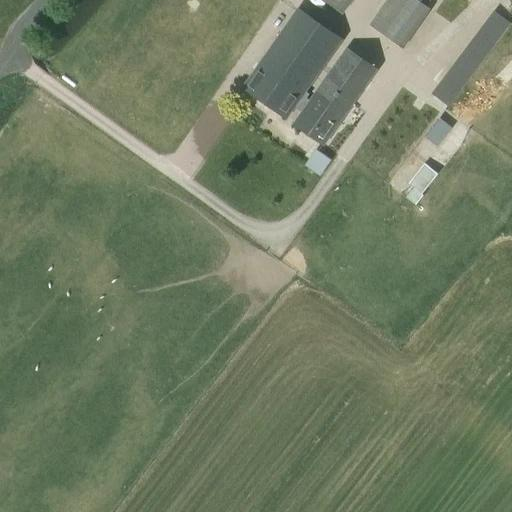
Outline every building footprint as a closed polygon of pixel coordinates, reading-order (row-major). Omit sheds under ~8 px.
[(343,0),(324,0),(336,9),(343,0)] [(430,0),(385,0),(369,24),(399,46),(427,7),(426,7),(430,0)] [(306,93),(342,40),(297,9),(242,87),(287,119),(295,108),(306,93)] [(448,105),(510,24),(494,13),(433,94),(448,105)] [(324,144),(376,70),(347,49),(310,101),(306,99),(309,94),(306,93),(295,108),(302,113),(295,123),(324,144)] [(440,119),(427,136),(435,143),(449,125),(440,119)] [(306,166),(319,175),(330,160),(317,151),(306,166)] [(411,185),(414,187),(406,197),(416,204),(423,195),(422,194),(438,173),(427,165),(411,185)]
